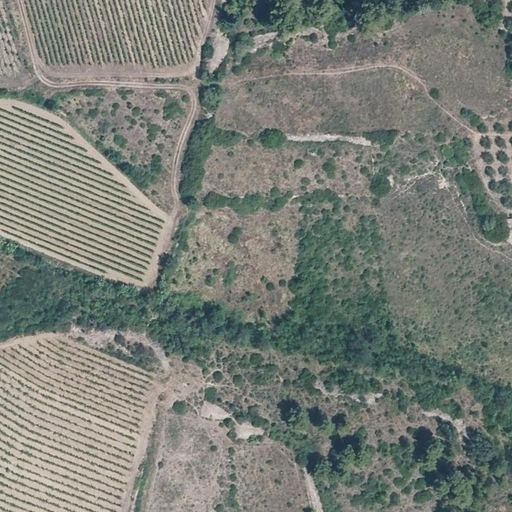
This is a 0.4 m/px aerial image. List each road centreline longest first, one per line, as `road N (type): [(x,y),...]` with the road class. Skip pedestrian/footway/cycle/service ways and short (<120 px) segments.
road 1 (track): [(17,0),(43,85),(398,68)]
road 2 (track): [(197,78),(173,181),(177,202),(149,279)]
